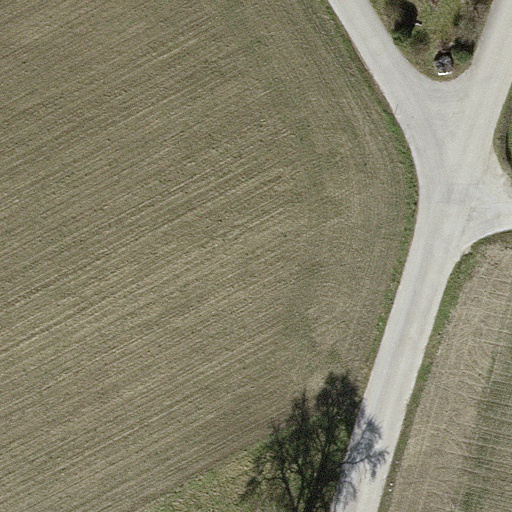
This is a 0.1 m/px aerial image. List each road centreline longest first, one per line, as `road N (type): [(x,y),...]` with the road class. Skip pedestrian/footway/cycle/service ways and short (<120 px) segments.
road 1 (unclassified): [(357,511),(511,25)]
road 2 (track): [(455,188),(346,0)]
